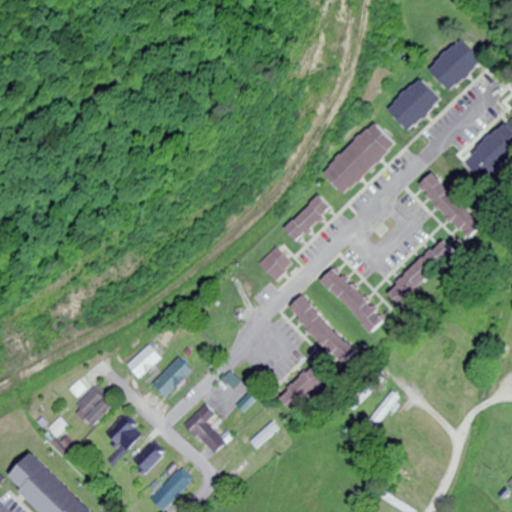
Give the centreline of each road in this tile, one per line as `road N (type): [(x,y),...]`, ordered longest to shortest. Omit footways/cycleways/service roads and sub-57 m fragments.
road 1 (residential): [(190,511),(210,478),(165,427),(503,86)]
road 2 (residential): [(431,511),(459,449),(409,381)]
